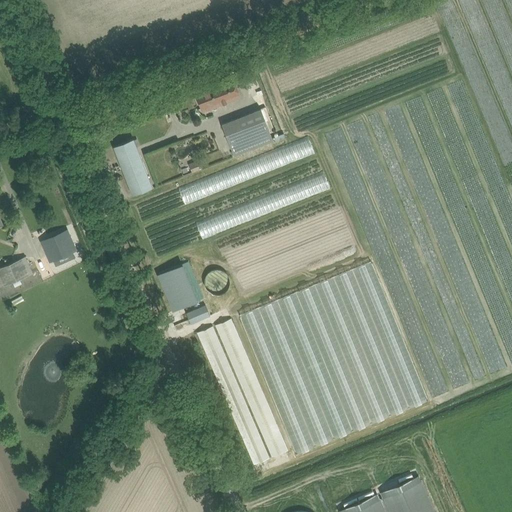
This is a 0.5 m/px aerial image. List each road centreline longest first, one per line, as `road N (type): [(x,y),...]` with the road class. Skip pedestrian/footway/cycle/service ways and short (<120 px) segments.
road 1 (track): [(62,112),(234,511)]
road 2 (unclassified): [(0,126),(134,87),(356,0)]
road 3 (track): [(65,511),(163,346)]
road 4 (track): [(62,112),(16,0)]
